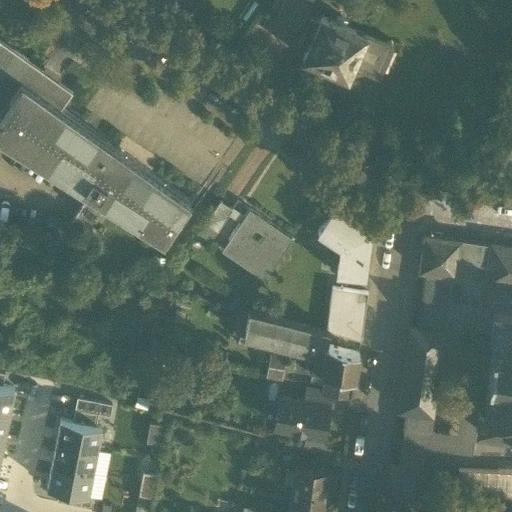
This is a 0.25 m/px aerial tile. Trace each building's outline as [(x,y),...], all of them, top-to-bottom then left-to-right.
[(282,0),(275,16),(299,27),(310,4),(300,0),(282,0)] [(327,68),(347,77),(355,58),(375,67),(385,43),(344,25),(346,19),(337,15),(335,21),(321,15),(318,22),(310,18),(301,39),(308,43),(302,57),(314,62),(311,68),(313,74),(319,76),(325,74),(327,68)] [(0,143),(9,149),(13,143),(0,134),(0,39),(68,89),(58,103),(60,104),(72,88),(0,36),(0,143)] [(190,199),(60,104),(58,103),(68,89),(0,39),(0,134),(13,143),(162,239),(176,218),(190,199)] [(507,165),(511,165),(511,131),(509,131),(502,166),(507,167),(507,165)] [(503,197),(511,197),(511,165),(507,165),(507,167),(503,197)] [(69,225),(95,232),(110,211),(87,197),(69,225)] [(205,221),(218,229),(229,213),(232,208),(220,199),(205,221)] [(233,206),(232,208),(229,213),(240,221),(245,214),(233,206)] [(239,253),(267,272),(292,236),(249,207),(245,214),(240,221),(228,239),(242,248),(239,253)] [(336,272),(363,276),(369,232),(332,207),(317,229),(340,245),(336,272)] [(457,260),(458,253),(459,239),(424,233),(419,268),(427,269),(451,273),(455,273),(457,260)] [(264,277),(267,272),(239,253),(242,248),(228,239),(222,248),(264,277)] [(482,242),(459,239),(458,253),(465,254),(464,261),(478,263),(482,242)] [(478,263),(485,264),(488,243),(482,242),(478,263)] [(511,246),(488,243),(485,264),(482,279),(511,283),(511,246)] [(457,260),(464,261),(465,254),(458,253),(457,260)] [(448,297),(451,273),(427,269),(419,326),(443,329),(446,313),(448,297)] [(329,329),(360,338),(367,290),(331,285),(328,307),(332,308),(329,329)] [(476,324),(489,326),(492,305),(448,297),(446,313),(477,317),(476,324)] [(474,420),(511,425),(511,308),(492,305),(489,326),(496,327),(485,400),(477,399),(474,420)] [(243,336),(314,354),(323,356),(325,342),(326,342),(329,330),(276,316),(248,309),(243,336)] [(431,410),(443,329),(419,326),(411,325),(399,405),(407,407),(431,410)] [(325,371),(355,376),(358,350),(326,342),(325,342),(323,356),(321,370),(325,371)] [(266,373),(323,383),(325,371),(321,370),(307,368),(284,363),(285,357),(270,354),(266,373)] [(321,370),(323,356),(314,354),(314,361),(309,360),(307,368),(321,370)] [(337,390),(352,392),(355,376),(325,371),(323,383),(334,385),(337,390)] [(2,383),(0,382),(0,406),(9,408),(14,385),(2,383)] [(328,404),(332,405),(334,392),(305,386),(303,398),(328,403),(328,404)] [(282,394),(281,399),(278,402),(276,407),(275,412),(276,417),(277,420),(277,424),(306,430),(307,430),(307,429),(323,432),(323,430),(326,412),(320,411),(322,404),(328,405),(328,404),(328,403),(303,398),(282,394)] [(76,396),(74,408),(98,413),(109,415),(112,403),(76,396)] [(429,428),(405,424),(399,465),(423,468),(426,442),(469,448),(474,420),(477,399),(464,396),(459,432),(429,428)] [(9,408),(0,406),(0,429),(4,430),(9,408)] [(429,428),(431,410),(407,407),(405,424),(429,428)] [(95,424),(98,413),(74,408),(72,419),(95,424)] [(72,419),(60,417),(55,440),(96,448),(101,425),(95,424),(72,419)] [(303,443),(324,449),(327,431),(323,430),(323,432),(307,429),(307,430),(306,430),(303,443)] [(250,462),(272,468),(278,443),(256,437),(250,462)] [(55,440),(51,462),(92,471),(96,448),(55,440)] [(51,462),(46,486),(58,488),(87,494),(92,471),(51,462)] [(294,462),(289,499),(324,503),(329,467),(294,462)] [(386,500),(421,502),(426,468),(423,468),(399,465),(391,464),(386,500)] [(511,466),(460,464),(459,488),(511,491),(511,466)] [(150,496),(154,472),(142,470),(138,494),(150,496)] [(104,473),(92,471),(87,494),(93,495),(100,497),(104,473)] [(87,494),(58,488),(56,500),(91,507),(93,495),(87,494)] [(323,511),(324,503),(289,499),(287,511),(323,511)]
